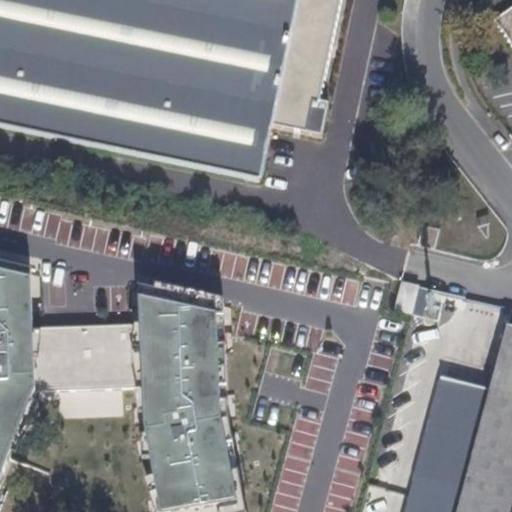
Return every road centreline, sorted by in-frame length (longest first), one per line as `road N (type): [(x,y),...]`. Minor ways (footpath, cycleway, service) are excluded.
road 1 (residential): [(0,241),(361,321),(307,511)]
road 2 (unknown): [(0,146),(315,215),(374,251),(418,265),(511,272)]
road 3 (unclassified): [(435,0),(429,64),(437,99),(511,198)]
